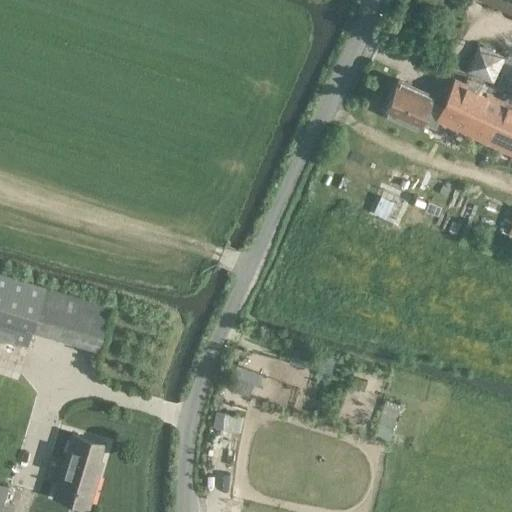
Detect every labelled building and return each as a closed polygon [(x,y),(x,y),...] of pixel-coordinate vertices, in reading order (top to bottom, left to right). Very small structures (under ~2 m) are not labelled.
[(511,0),(476,0),(511,15),(511,0)] [(474,48),(461,79),(488,91),(501,60),(474,48)] [(438,119),(511,152),(511,109),(454,83),(443,108),(429,102),(431,96),(399,81),(385,114),(417,128),(420,121),(434,128),(438,119)] [(384,225),(388,212),(375,208),(371,221),(384,225)] [(32,330),(45,286),(0,273),(0,338),(27,347),(32,330)] [(47,292),(39,328),(99,341),(107,305),(47,292)] [(226,389),(247,398),(256,374),(235,366),(226,389)] [(369,402),(374,382),(359,378),(354,399),(369,402)] [(122,410),(147,419),(151,407),(126,399),(122,410)] [(373,438),(387,442),(391,430),(377,426),(373,438)] [(97,470),(92,468),(100,441),(70,433),(52,495),(86,505),(97,470)]
